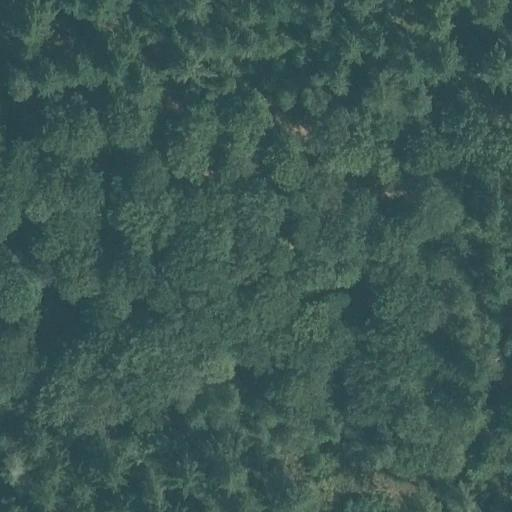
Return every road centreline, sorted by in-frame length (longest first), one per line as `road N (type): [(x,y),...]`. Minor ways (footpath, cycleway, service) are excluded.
road 1 (track): [(511,443),(0,412)]
road 2 (track): [(511,103),(0,76)]
